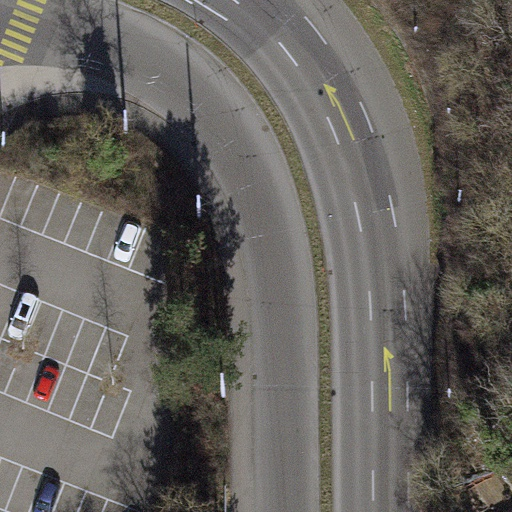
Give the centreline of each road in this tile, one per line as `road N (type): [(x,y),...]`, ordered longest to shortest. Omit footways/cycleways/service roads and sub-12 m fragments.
road 1 (tertiary): [(24,0),(35,11),(143,46),(219,111),(277,227),(299,511)]
road 2 (tertiary): [(375,511),(386,272),(360,122),(292,16),(265,0)]
